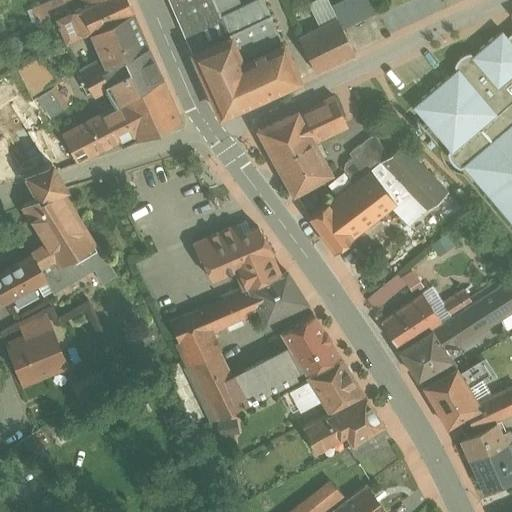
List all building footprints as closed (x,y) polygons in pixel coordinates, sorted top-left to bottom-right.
[(67,0),(48,0),(39,4),(45,20),(72,9),(68,1),(67,0)] [(128,0),(102,0),(58,20),(61,25),(59,26),(59,28),(62,27),(68,43),(134,11),(128,0)] [(82,0),(70,0),(68,1),(71,8),(83,4),(82,0)] [(222,16),(215,0),(170,0),(193,55),(232,37),(241,58),(281,38),(263,0),(256,0),(242,7),(222,16)] [(239,0),(215,0),(222,16),(242,7),(239,0)] [(375,0),(347,0),(333,7),(339,20),(343,29),(379,11),(375,0)] [(511,30),(506,36),(501,30),(472,55),(470,52),(464,53),(459,56),(456,61),(453,66),(456,68),(412,106),(449,150),(447,152),(448,157),(451,162),(455,166),(460,168),(463,166),(511,223),(511,12),(510,13),(511,16),(511,30)] [(134,13),(93,33),(102,51),(103,51),(107,58),(82,72),(95,96),(110,87),(120,104),(163,79),(134,13)] [(339,20),(300,39),(317,72),(355,54),(343,29),(339,20)] [(284,44),(243,63),(241,58),(232,37),(193,55),(216,108),(217,108),(230,113),(301,81),(284,44)] [(163,79),(120,104),(135,133),(139,142),(183,123),(163,79)] [(50,120),(69,108),(57,88),(38,100),(50,120)] [(298,113),(259,131),(294,194),(331,173),(314,142),(349,126),(335,96),(298,113)] [(120,104),(74,130),(89,157),(135,133),(120,104)] [(382,104),(358,119),(374,143),(352,158),(353,158),(346,163),(344,169),(353,182),(410,140),(382,104)] [(74,130),(63,136),(78,163),(89,157),(74,130)] [(448,193),(403,146),(372,169),(397,203),(394,206),(412,224),(448,193)] [(59,187),(64,185),(53,163),(26,176),(37,197),(42,195),(43,197),(60,188),(59,187)] [(372,169),(310,216),(335,251),(394,206),(397,203),(372,169)] [(60,188),(43,197),(42,195),(37,197),(38,198),(23,206),(47,246),(60,267),(79,255),(81,258),(87,260),(96,254),(97,249),(95,246),(97,244),(96,243),(64,192),(67,191),(64,185),(59,187),(60,188)] [(258,226),(242,234),(237,225),(193,244),(205,271),(207,270),(211,279),(235,269),(243,289),(249,287),(280,273),(272,253),(274,252),(258,226)] [(79,255),(60,267),(47,246),(34,254),(48,280),(47,281),(55,294),(109,261),(98,243),(96,243),(97,244),(95,246),(97,249),(96,254),(87,260),(81,258),(79,255)] [(34,254),(0,272),(0,306),(47,281),(48,280),(34,254)] [(306,302),(286,271),(280,273),(249,287),(249,288),(261,309),(266,320),(306,302)] [(415,297),(400,274),(368,296),(382,318),(415,297)] [(511,287),(508,280),(433,330),(442,343),(453,335),(459,345),(511,311),(511,287)] [(249,288),(201,309),(200,308),(169,320),(180,345),(181,345),(210,332),(261,309),(249,288)] [(464,289),(444,302),(453,315),(473,303),(464,289)] [(423,293),(382,321),(400,349),(432,329),(442,322),(423,293)] [(340,357),(313,314),(280,331),(291,349),(304,369),(307,374),(340,357)] [(46,316),(23,325),(27,336),(51,327),(46,316)] [(27,336),(9,344),(24,381),(66,364),(51,327),(27,336)] [(432,329),(400,349),(400,350),(423,386),(457,367),(442,343),(433,330),(432,329)] [(210,332),(181,345),(190,365),(220,351),(210,332)] [(284,350),(233,377),(242,397),(241,398),(245,405),(298,378),(296,373),(304,369),(291,349),(285,352),(284,350)] [(233,377),(220,351),(190,365),(217,420),(240,408),(236,400),(241,398),(242,397),(233,377)] [(364,395),(340,357),(307,374),(306,374),(308,378),(320,396),(330,413),(332,412),(364,395)] [(457,367),(423,386),(448,427),(468,415),(481,407),(479,403),(468,386),(478,380),(471,368),(461,374),(457,367)] [(110,375),(80,390),(88,406),(118,391),(110,375)] [(320,396),(308,378),(289,389),(299,407),(320,396)] [(511,387),(479,403),(481,407),(468,415),(475,431),(509,415),(510,415),(511,413),(511,387)] [(383,425),(364,395),(332,412),(345,435),(351,445),(383,425)] [(345,435),(332,412),(330,413),(303,427),(316,453),(345,435)] [(496,422),(462,438),(471,459),(511,440),(511,438),(508,430),(501,433),(496,422)] [(511,440),(471,459),(485,489),(511,477),(511,440)] [(346,502),(332,483),(293,511),(383,511),(366,488),(346,502)]
